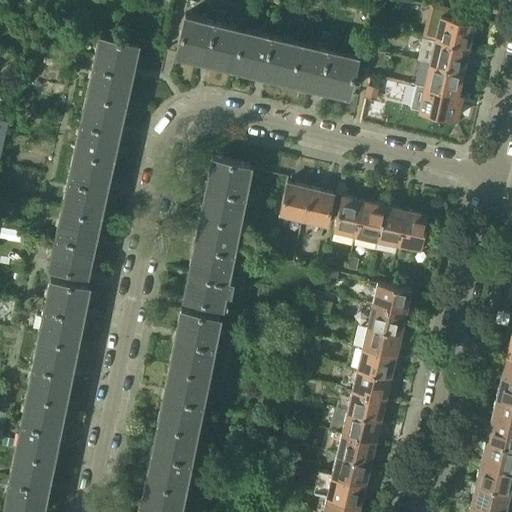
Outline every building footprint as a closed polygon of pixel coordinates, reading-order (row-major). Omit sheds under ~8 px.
[(468,46),(474,21),(455,16),(457,8),(431,2),(423,35),(435,38),(468,46)] [(186,12),(177,50),(234,64),(243,26),(186,12)] [(262,29),(270,31),(273,21),(265,19),(262,29)] [(285,22),(276,20),(274,32),(283,34),(285,22)] [(371,37),(381,39),(384,26),(374,24),(371,37)] [(300,40),(243,26),(234,64),(291,77),(300,40)] [(322,31),(320,41),(328,43),(330,33),(322,31)] [(87,90),(125,98),(138,41),(100,32),(87,90)] [(468,48),(468,46),(435,38),(423,35),(418,58),(429,61),(463,69),(468,48)] [(300,40),(291,77),(348,91),(357,53),(300,40)] [(382,63),(386,50),(375,47),(371,64),(382,63)] [(463,69),(429,61),(424,84),(457,92),(458,90),(462,72),(463,69)] [(365,95),(376,97),(379,86),(367,83),(365,95)] [(434,116),(435,112),(457,117),(463,91),(458,90),(457,92),(424,84),(418,108),(421,108),(420,113),(434,116)] [(87,90),(74,148),(112,156),(125,98),(87,90)] [(8,121),(0,119),(0,155),(0,156),(8,121)] [(100,214),(112,156),(74,148),(62,205),(100,214)] [(213,154),(201,212),(239,220),(251,162),(213,154)] [(304,215),(311,184),(288,179),(281,209),(304,215)] [(334,190),(311,184),(304,215),(327,220),(334,190)] [(334,225),(356,231),(364,197),(342,192),(334,225)] [(385,202),(364,197),(356,231),(378,236),(385,202)] [(378,236),(399,241),(407,207),(385,202),(378,236)] [(87,271),(100,214),(62,205),(49,263),(87,271)] [(429,213),(407,207),(399,241),(421,246),(422,243),(427,244),(430,230),(425,229),(429,213)] [(227,276),(239,220),(201,212),(189,268),(227,276)] [(227,302),(232,277),(227,276),(189,268),(184,294),(222,302),(222,301),(227,302)] [(327,268),(324,279),(331,281),(334,270),(327,268)] [(39,332),(77,340),(89,282),(51,275),(39,332)] [(378,279),(372,301),(406,309),(412,287),(378,279)] [(320,311),(329,312),(331,300),(323,298),(320,311)] [(372,301),(367,324),(401,332),(406,309),(372,301)] [(208,371),(220,313),(182,305),(170,363),(208,371)] [(401,332),(367,324),(362,344),(396,353),(401,332)] [(77,340),(39,332),(27,390),(65,398),(77,340)] [(320,337),(312,335),(308,354),(316,356),(320,337)] [(362,344),(357,367),(391,375),(396,353),(362,344)] [(511,353),(507,352),(502,374),(511,376),(511,353)] [(158,421),(196,429),(208,371),(170,363),(158,421)] [(391,375),(357,367),(352,388),(386,396),(391,375)] [(511,376),(502,374),(497,395),(511,399),(511,376)] [(352,388),(347,409),(381,417),(386,396),(352,388)] [(53,456),(65,398),(27,390),(15,448),(53,456)] [(511,399),(497,395),(492,417),(511,421),(511,399)] [(287,404),(277,402),(275,411),(286,413),(287,404)] [(381,417),(347,409),(342,431),(376,439),(381,417)] [(511,444),(511,421),(492,417),(487,438),(511,444)] [(146,478),(184,486),(196,429),(158,421),(146,478)] [(295,430),(283,427),(281,437),(292,440),(295,430)] [(376,439),(342,431),(336,452),(371,461),(376,439)] [(511,444),(487,438),(481,460),(511,467),(511,444)] [(289,441),(281,439),(277,455),(285,457),(289,441)] [(3,506),(34,511),(41,511),(53,456),(15,448),(3,506)] [(336,452),(332,473),(366,481),(371,461),(336,452)] [(511,467),(481,460),(476,481),(511,489),(511,467)] [(288,486),(291,476),(279,473),(276,483),(288,486)] [(366,481),(332,473),(326,495),(361,503),(366,481)] [(179,511),(184,486),(146,478),(139,511),(179,511)] [(511,489),(476,481),(471,503),(508,511),(510,511),(511,505),(511,489)] [(326,495),(322,511),(358,511),(361,503),(326,495)] [(508,511),(471,503),(469,511),(508,511)]
